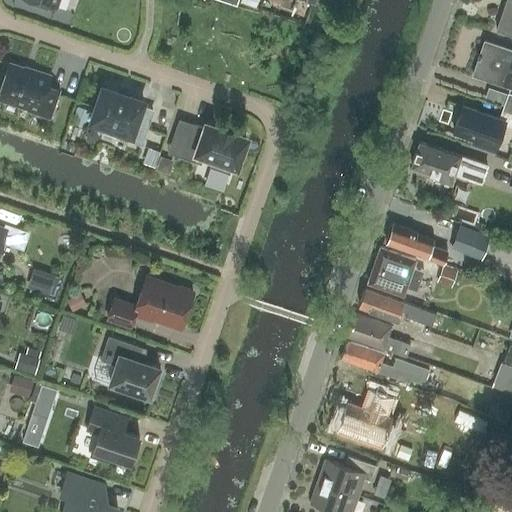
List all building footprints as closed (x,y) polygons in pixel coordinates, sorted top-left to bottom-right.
[(28,0),(54,9),(57,0),(28,0)] [(511,0),(507,0),(497,29),(511,34),(511,0)] [(511,87),(511,85),(511,49),(485,41),(474,75),(511,87)] [(37,115),(50,119),(59,95),(47,91),(52,77),(35,71),(34,75),(9,66),(0,92),(0,97),(39,111),(37,115)] [(142,146),(153,114),(141,110),(143,102),(127,97),(127,98),(119,95),(119,94),(103,88),(92,122),(131,136),(129,142),(142,146)] [(511,93),(509,93),(503,111),(511,114),(511,93)] [(84,127),(90,109),(78,106),(72,123),(84,127)] [(505,125),(511,127),(511,114),(503,111),(500,119),(464,106),(454,132),(475,139),(473,144),(495,152),(505,125)] [(220,129),(207,125),(205,128),(192,124),(181,158),(201,165),(204,156),(213,159),(210,168),(230,175),(233,166),(237,167),(246,138),(233,134),(233,133),(220,128),(220,129)] [(489,164),(461,154),(460,156),(420,142),(412,166),(435,174),(434,177),(452,183),(455,174),(482,184),(489,164)] [(162,158),(159,169),(169,172),(173,162),(162,158)] [(0,252),(5,238),(26,245),(31,231),(10,224),(9,228),(0,224),(0,252)] [(443,263),(447,251),(432,245),(434,240),(417,234),(417,233),(394,224),(388,243),(443,263)] [(482,259),(491,236),(461,224),(452,247),(482,259)] [(417,291),(425,271),(414,267),(416,259),(381,246),(369,282),(404,294),(406,287),(417,291)] [(458,269),(444,264),(437,282),(451,287),(458,269)] [(28,287),(50,294),(57,275),(34,267),(28,287)] [(177,288),(147,278),(137,307),(115,300),(108,319),(131,327),(135,315),(154,321),(154,318),(182,328),(194,294),(191,293),(190,290),(179,287),(177,288)] [(398,319),(405,301),(366,287),(359,305),(398,319)] [(83,305),(78,296),(68,301),(73,310),(83,305)] [(432,325),(436,313),(412,304),(407,316),(432,325)] [(407,356),(411,344),(388,336),(392,326),(356,314),(349,336),(407,356)] [(159,372),(160,368),(135,359),(139,346),(109,336),(101,360),(116,365),(110,383),(113,384),(112,387),(127,392),(128,389),(151,396),(154,387),(157,388),(162,373),(159,372)] [(396,357),(393,365),(382,361),(385,353),(347,340),(341,358),(424,387),(430,369),(396,357)] [(501,361),(501,362),(511,365),(511,343),(504,362),(501,361)] [(21,353),(16,367),(33,372),(38,358),(39,357),(38,357),(40,351),(29,348),(27,353),(27,354),(21,353)] [(510,387),(511,388),(511,365),(501,362),(492,386),(508,392),(510,387)] [(17,375),(11,390),(27,395),(32,380),(17,375)] [(35,383),(29,399),(35,401),(37,393),(52,398),(56,389),(40,383),(40,385),(35,383)] [(383,447),(394,416),(389,414),(396,395),(369,386),(362,405),(347,399),(336,431),(383,447)] [(111,456),(131,462),(140,437),(116,428),(120,415),(95,407),(87,429),(99,433),(91,455),(109,461),(111,456)] [(319,481),(358,494),(364,478),(372,481),(377,465),(348,455),(344,465),(326,459),(319,481)] [(117,511),(118,509),(97,502),(102,485),(69,474),(63,492),(69,494),(62,511),(117,511)] [(357,511),(353,510),(358,494),(319,481),(311,503),(329,509),(328,511),(357,511)]
